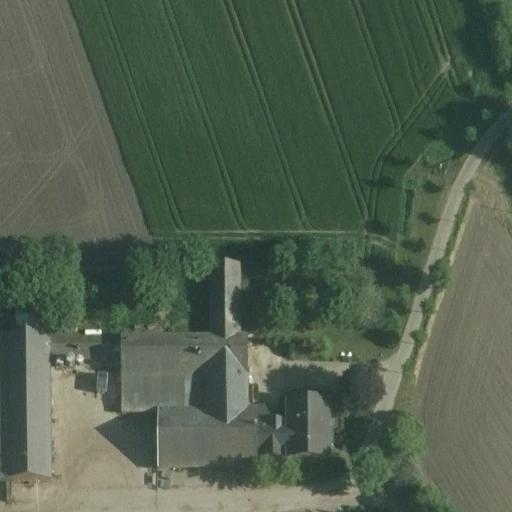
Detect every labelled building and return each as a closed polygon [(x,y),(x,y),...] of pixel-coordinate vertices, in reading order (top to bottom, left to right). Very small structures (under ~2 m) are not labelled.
[(237,267),(211,267),(211,339),(120,340),(121,380),(204,380),(204,414),(157,414),(157,470),(240,470),(247,413),(246,339),(237,339),(237,267)] [(47,361),(47,341),(47,339),(4,339),(5,484),(48,484),(47,361)] [(100,340),(47,341),(47,361),(100,360),(100,340)] [(204,380),(121,380),(121,414),(157,414),(204,414),(204,380)] [(281,426),(256,426),(256,413),(247,413),(240,470),(256,470),(256,461),(288,461),(288,464),(327,463),(327,431),(334,431),(334,408),(326,408),(326,405),(287,406),(288,431),(281,431),(281,426)]
